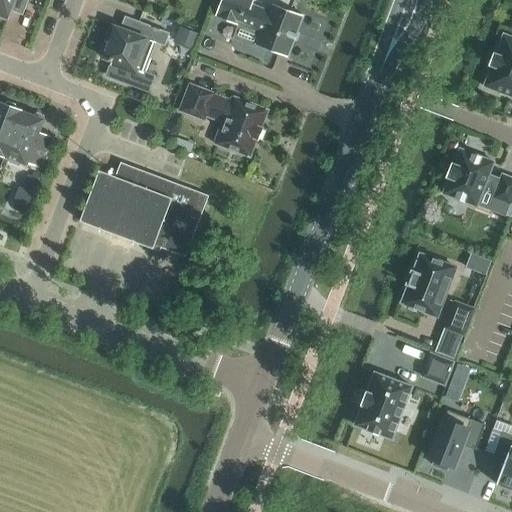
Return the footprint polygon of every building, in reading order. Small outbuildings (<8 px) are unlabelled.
[(0,0),(0,17),(8,20),(15,0),(0,0)] [(239,24),(261,33),(256,46),(287,57),(287,58),(288,58),(304,16),(303,15),(302,16),(272,4),(269,12),(252,5),(254,0),(222,0),(216,17),(238,26),(239,24)] [(133,33),(112,26),(107,41),(110,42),(103,59),(113,63),(108,76),(149,92),(154,78),(143,74),(154,43),(165,47),(170,33),(137,21),(133,33)] [(180,27),(174,43),(194,50),(200,34),(180,27)] [(511,36),(503,34),(496,54),(494,53),(490,65),(491,66),(484,86),(511,96),(511,36)] [(250,158),(251,156),(257,140),(258,140),(262,129),(261,128),(267,112),(268,112),(268,110),(267,110),(232,97),(231,101),(214,95),(214,94),(190,85),(180,111),(204,120),(209,108),(226,115),(215,144),(249,157),(250,158)] [(22,111),(17,110),(16,105),(8,102),(4,105),(0,103),(0,154),(4,156),(22,111)] [(22,112),(22,111),(4,156),(5,156),(9,158),(10,163),(18,166),(22,163),(27,165),(28,163),(40,168),(51,137),(39,133),(44,120),(22,112)] [(182,150),(185,142),(177,138),(174,147),(182,150)] [(494,162),(460,149),(454,164),(452,164),(452,166),(448,176),(447,178),(449,179),(443,194),(477,207),(484,188),(495,192),(493,198),(511,205),(511,204),(511,177),(502,173),(500,178),(489,174),(494,162)] [(167,251),(185,258),(209,196),(204,194),(178,185),(154,176),(120,163),(115,178),(98,171),(80,222),(152,249),(154,246),(167,251)] [(28,175),(24,187),(35,191),(39,180),(28,175)] [(456,268),(421,254),(402,303),(438,317),(456,268)] [(475,309),(456,302),(446,328),(465,335),(475,309)] [(448,384),(457,361),(434,353),(426,375),(448,384)] [(376,373),(375,373),(374,374),(368,392),(367,392),(362,406),(363,406),(356,424),(355,424),(355,425),(356,426),(368,430),(368,431),(379,435),(379,434),(391,439),(392,440),(393,438),(412,388),(412,389),(412,387),(411,386),(411,387),(376,373)] [(489,426),(452,411),(433,459),(438,461),(436,467),(450,472),(452,467),(457,469),(466,446),(480,451),(489,426)] [(511,435),(503,432),(493,456),(505,460),(497,484),(511,489),(511,435)]
